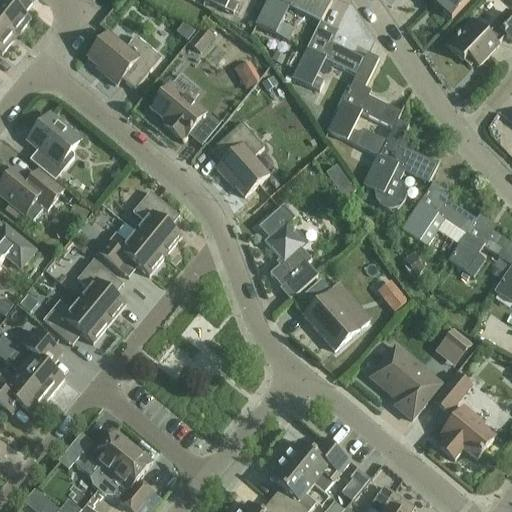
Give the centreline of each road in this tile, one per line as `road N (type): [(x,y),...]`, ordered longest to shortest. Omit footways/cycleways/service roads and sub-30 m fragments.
road 1 (residential): [(227,250),(188,188),(62,86),(42,79)]
road 2 (residential): [(466,511),(294,371)]
road 3 (residential): [(97,389),(199,265),(227,250)]
road 4 (residential): [(464,139),(363,0)]
road 5 (residential): [(0,504),(97,389)]
road 6 (residential): [(205,479),(97,389)]
road 7 (residential): [(294,371),(257,328),(227,250)]
road 8 (residential): [(205,479),(294,371)]
